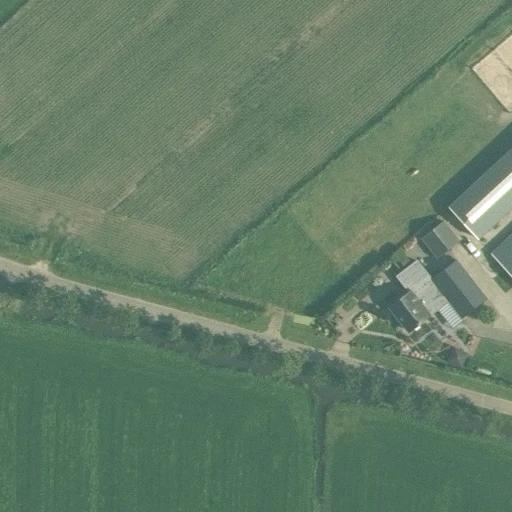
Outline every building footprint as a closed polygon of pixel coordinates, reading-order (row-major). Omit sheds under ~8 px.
[(511,208),(511,148),(449,207),(479,239),(511,208)] [(443,221),(421,240),(437,258),(458,240),(443,221)] [(511,235),(493,253),(511,273),(511,235)] [(404,264),(408,260),(404,255),(399,259),(404,264)] [(432,279),(449,300),(451,301),(463,316),(488,296),(457,259),(432,279)] [(411,293),(392,309),(412,332),(439,309),(449,300),(432,279),(417,262),(398,278),(411,293)] [(449,300),(439,309),(454,327),(463,319),(462,317),(463,316),(451,301),(449,300)] [(468,353),(457,348),(453,350),(448,360),(462,366),(468,353)]
